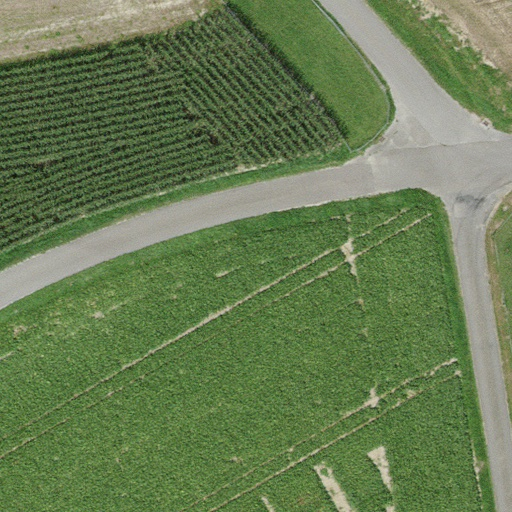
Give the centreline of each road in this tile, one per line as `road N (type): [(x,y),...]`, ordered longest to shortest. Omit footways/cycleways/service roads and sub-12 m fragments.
road 1 (track): [(476,164),(230,209),(81,259),(0,302)]
road 2 (track): [(476,164),(511,428)]
road 3 (residential): [(341,0),(476,164)]
